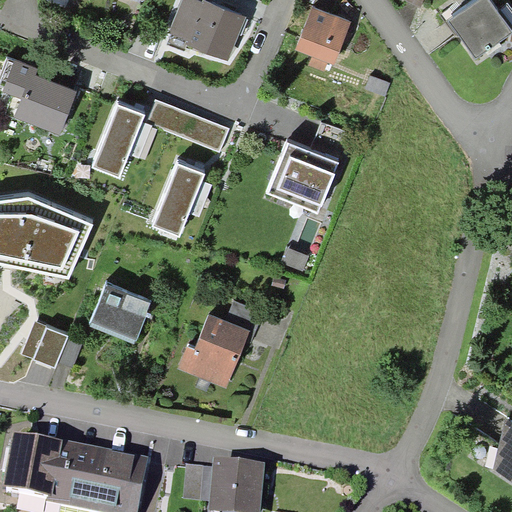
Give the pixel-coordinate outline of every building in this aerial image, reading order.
[(244,17),(201,0),(185,41),(228,58),(244,17)] [(489,0),(470,0),(444,17),(471,58),(510,32),(489,0)] [(348,20),(308,4),(289,51),(328,67),(348,20)] [(72,86),(23,70),(8,114),(57,130),(72,86)] [(351,135),(321,123),(313,143),(343,155),(351,135)] [(174,164),(147,154),(138,177),(188,195),(193,183),(203,187),(222,138),(188,126),(174,164)] [(340,158),(280,135),(258,193),(318,216),(340,158)] [(0,263),(68,278),(90,220),(28,191),(0,195),(0,263)] [(149,299),(102,279),(85,318),(133,338),(149,299)] [(261,312),(232,302),(226,321),(255,331),(261,312)] [(226,321),(205,313),(182,373),(223,389),(246,329),(226,321)] [(61,330),(42,322),(29,357),(47,364),(61,330)] [(511,425),(502,419),(494,472),(511,483),(511,425)] [(138,511),(145,463),(6,444),(0,488),(0,504),(54,511),(138,511)] [(206,471),(186,468),(181,503),(201,506),(206,471)] [(258,511),(262,474),(209,469),(205,511),(258,511)]
